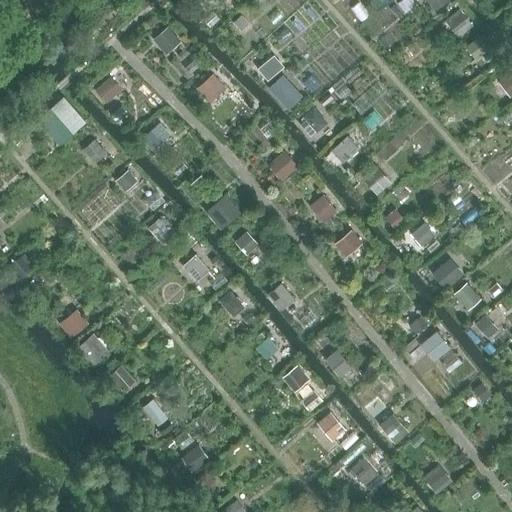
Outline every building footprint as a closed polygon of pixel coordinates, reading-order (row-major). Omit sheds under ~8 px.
[(117,0),(105,14),(119,26),(142,0),(117,0)] [(445,0),(428,0),(435,8),(445,0)] [(459,8),(444,20),(456,34),(470,23),(459,8)] [(241,30),(249,24),(242,15),(234,21),(241,30)] [(155,38),(167,52),(180,41),(168,27),(155,38)] [(466,46),(475,59),(492,46),(482,34),(466,46)] [(259,67),(268,77),(282,66),(273,56),(259,67)] [(511,92),(511,71),(502,79),(511,92)] [(211,102),(226,88),(212,74),(197,87),(211,102)] [(120,89),(108,75),(94,87),(106,101),(120,89)] [(282,75),(270,87),(290,108),(302,97),(282,75)] [(51,107),(38,118),(59,143),(84,122),(74,109),(62,120),(51,107)] [(329,124),(314,107),(301,119),(316,135),(329,124)] [(158,121),(142,134),(153,147),(168,134),(158,121)] [(347,137),(334,149),(346,162),(359,150),(347,137)] [(95,140),(83,150),(95,164),(107,154),(95,140)] [(271,165),(282,178),(298,165),(287,152),(271,165)] [(128,167),(115,178),(125,189),(137,178),(128,167)] [(391,182),(377,167),(364,179),(378,194),(391,182)] [(223,193),(205,209),(221,227),(239,212),(223,193)] [(310,205),(324,222),(337,211),(323,194),(310,205)] [(396,210),(387,218),(397,230),(407,222),(396,210)] [(160,214),(148,225),(161,240),(174,229),(160,214)] [(435,236),(424,223),(412,234),(423,246),(435,236)] [(351,230),(335,243),(346,256),(362,243),(351,230)] [(257,244),(245,231),(234,240),(246,254),(257,244)] [(194,252),(182,263),(196,278),(208,268),(194,252)] [(449,288),(464,275),(451,259),(436,272),(449,288)] [(267,292),(280,309),(292,299),(279,282),(267,292)] [(481,299),(467,283),(455,294),(469,310),(481,299)] [(235,288),(224,297),(239,313),(249,303),(235,288)] [(77,307),(59,321),(71,335),(88,321),(77,307)] [(409,325),(417,334),(428,325),(420,316),(409,325)] [(476,326),(485,335),(496,325),(487,316),(476,326)] [(452,349),(439,333),(423,346),(435,362),(452,349)] [(87,335),(72,347),(86,363),(101,351),(87,335)] [(262,341),(255,347),(266,359),(278,348),(267,336),(266,337),(262,341)] [(340,377),(351,368),(336,350),(325,359),(340,377)] [(121,362),(109,373),(123,389),(136,378),(121,362)] [(297,364),(282,377),(294,391),(309,379),(297,364)] [(474,389),(484,402),(492,395),(482,383),(474,389)] [(330,409),(316,420),(331,439),(345,427),(330,409)] [(407,433),(392,414),(379,425),(395,443),(407,433)] [(199,442),(182,456),(193,470),(210,457),(199,442)] [(368,463),(356,475),(365,484),(377,473),(368,463)] [(424,478),(436,493),(451,482),(438,466),(424,478)]
